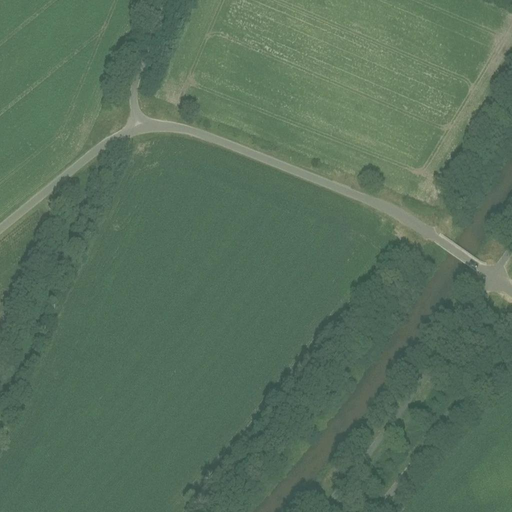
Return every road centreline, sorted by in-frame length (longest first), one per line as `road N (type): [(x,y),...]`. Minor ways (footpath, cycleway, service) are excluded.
road 1 (unclassified): [(497,280),(427,230),(181,128),(139,126)]
road 2 (unclassified): [(497,280),(387,431),(313,511)]
road 3 (residential): [(0,403),(96,150)]
road 4 (residential): [(376,511),(459,401),(511,372)]
road 5 (residential): [(139,126),(134,93),(168,0)]
road 6 (unclassified): [(96,150),(0,229)]
